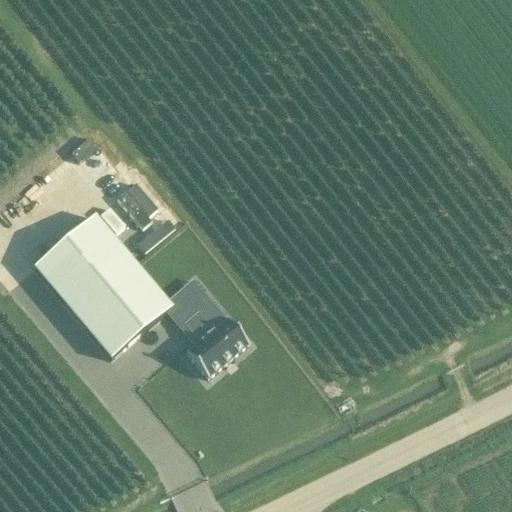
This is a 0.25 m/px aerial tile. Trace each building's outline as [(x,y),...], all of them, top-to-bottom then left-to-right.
[(135,187),(116,201),(143,233),(152,224),(149,219),(157,212),(135,187)] [(13,195),(0,207),(0,229),(21,253),(46,230),(13,195)] [(106,210),(97,217),(113,236),(122,228),(106,210)] [(35,269),(35,271),(110,362),(176,311),(98,219),(35,269)] [(167,222),(137,247),(144,256),(174,231),(167,222)] [(201,320),(215,309),(205,296),(218,286),(188,247),(161,268),(201,320)] [(201,347),(187,359),(207,383),(247,350),(226,325),(214,336),(199,317),(185,329),(201,347)]
